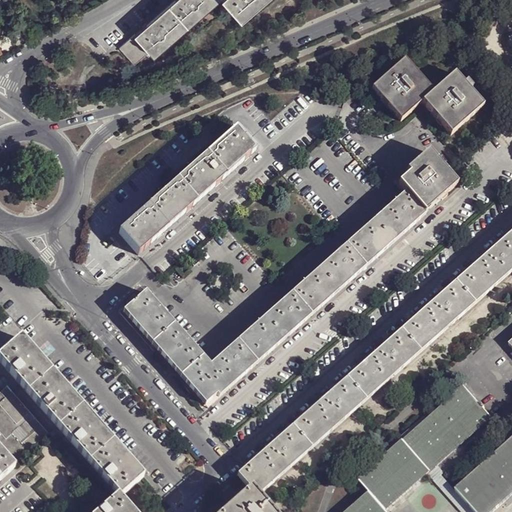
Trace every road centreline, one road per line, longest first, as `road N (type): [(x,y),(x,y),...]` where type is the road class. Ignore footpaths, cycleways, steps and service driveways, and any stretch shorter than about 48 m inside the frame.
road 1 (residential): [(198,435),(504,170),(511,178)]
road 2 (residential): [(511,217),(227,469)]
road 3 (tertiary): [(170,95),(391,0)]
road 4 (residential): [(81,303),(198,435)]
road 5 (tertiary): [(170,95),(35,131)]
road 6 (tertiary): [(74,169),(109,128),(170,95)]
